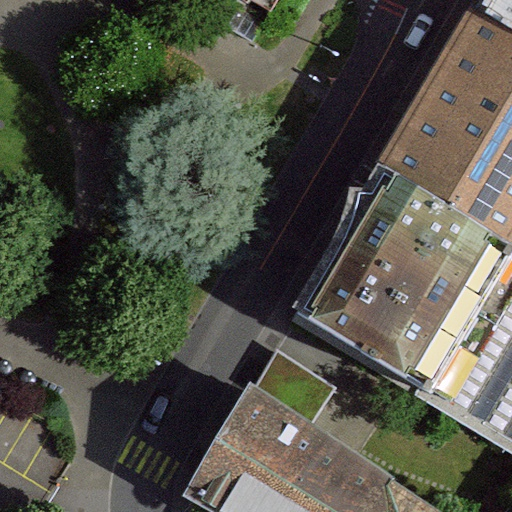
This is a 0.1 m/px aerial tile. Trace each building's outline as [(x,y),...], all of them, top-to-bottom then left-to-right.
[(511,0),(491,0),(486,10),(511,25),(511,0)] [(511,250),(511,25),(486,10),(386,175),(511,250)] [(511,250),(386,175),(296,327),(511,455),(511,250)] [(336,392),(282,358),(189,507),(196,511),(365,511),(385,481),(309,434),(336,392)] [(433,511),(385,481),(365,511),(433,511)]
